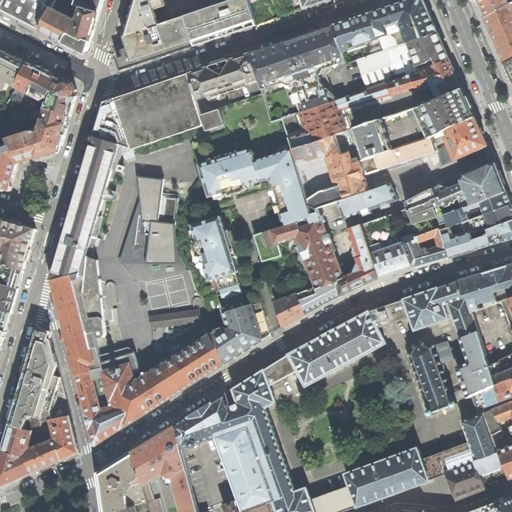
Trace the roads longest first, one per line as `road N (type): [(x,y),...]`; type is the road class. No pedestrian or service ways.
road 1 (residential): [(95,511),(90,462),(108,450),(335,313),(511,250)]
road 2 (residential): [(375,0),(112,86),(92,82)]
road 3 (residential): [(511,485),(462,505),(415,497),(366,511)]
road 4 (residential): [(505,130),(449,0)]
